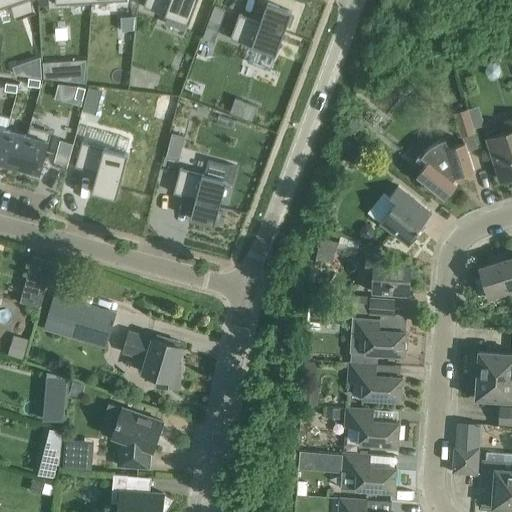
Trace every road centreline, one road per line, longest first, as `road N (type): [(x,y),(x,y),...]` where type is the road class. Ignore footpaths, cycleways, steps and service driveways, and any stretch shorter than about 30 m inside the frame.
road 1 (residential): [(443,511),(434,478),(448,255),(466,231),(511,217)]
road 2 (unclassified): [(245,291),(356,0)]
road 3 (residential): [(0,223),(245,291)]
road 4 (unclassified): [(210,511),(215,431),(245,291)]
